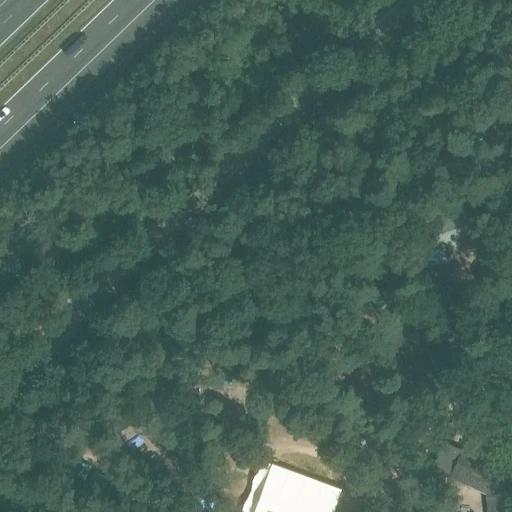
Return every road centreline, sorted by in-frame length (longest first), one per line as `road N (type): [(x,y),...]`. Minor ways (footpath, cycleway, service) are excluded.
road 1 (unclassified): [(0,377),(408,0)]
road 2 (motorway): [(0,138),(141,0)]
